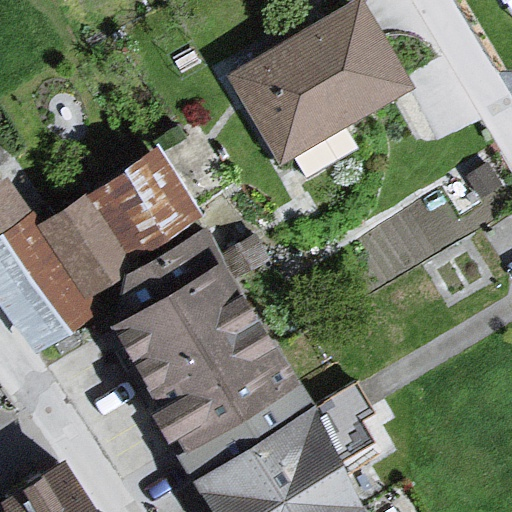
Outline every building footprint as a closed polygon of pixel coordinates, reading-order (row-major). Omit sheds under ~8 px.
[(409,78),(362,0),(335,0),(224,67),(277,157),(409,78)] [(344,122),(297,150),(307,167),(354,139),(344,122)] [(3,172),(0,173),(0,299),(31,343),(96,300),(88,285),(115,263),(198,207),(153,139),(33,214),(3,172)] [(485,160),(465,174),(480,196),(500,182),(485,160)] [(114,308),(104,314),(186,467),(309,394),(216,249),(199,219),(118,263),(114,308)] [(254,229),(220,248),(235,275),(269,255),(254,229)] [(186,467),(214,511),(331,511),(357,496),(309,394),(186,467)] [(75,511),(43,457),(0,482),(0,511),(75,511)] [(367,511),(357,496),(331,511),(367,511)]
